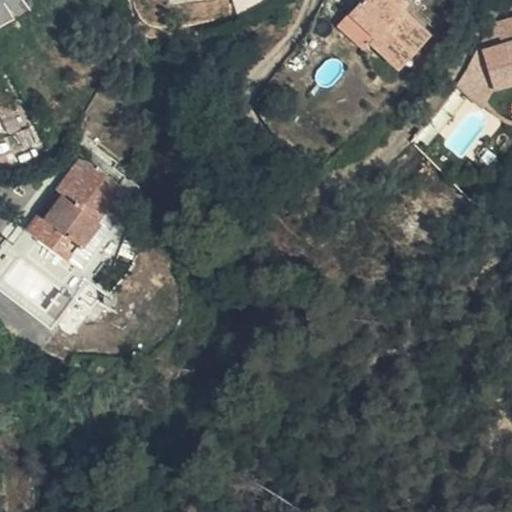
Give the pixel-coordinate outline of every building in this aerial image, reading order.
[(344,0),(359,18),(383,0),(344,0)] [(383,0),(359,18),(354,22),(386,58),(421,26),(397,0),(383,0)] [(511,37),(511,28),(481,32),(481,39),(511,37)] [(511,37),(481,39),(464,41),(467,74),(494,71),(495,81),(511,78),(511,37)] [(511,90),(511,78),(495,81),(496,92),(511,90)] [(131,194),(121,186),(127,169),(128,158),(99,134),(54,197),(58,201),(45,217),(92,249),(109,222),(109,220),(131,194)]
